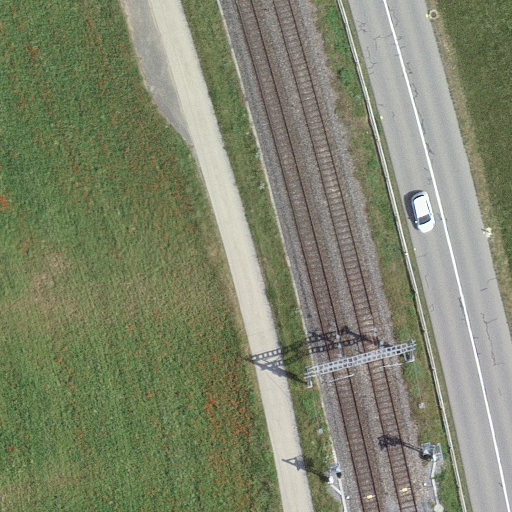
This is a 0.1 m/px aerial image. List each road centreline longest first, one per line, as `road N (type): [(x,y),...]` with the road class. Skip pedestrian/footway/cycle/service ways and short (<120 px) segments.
road 1 (unclassified): [(299,511),(266,350),(165,0)]
road 2 (primary): [(384,0),(474,342),(509,511)]
